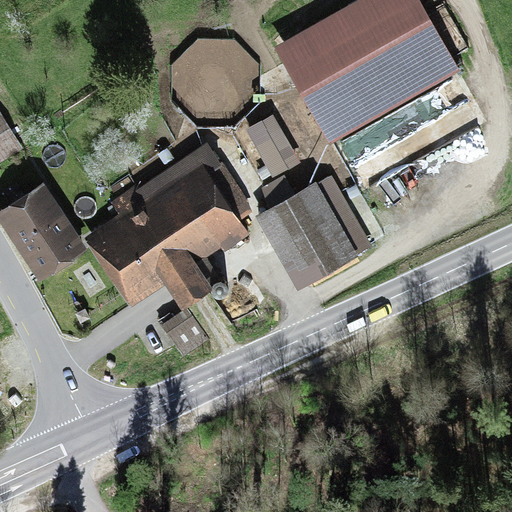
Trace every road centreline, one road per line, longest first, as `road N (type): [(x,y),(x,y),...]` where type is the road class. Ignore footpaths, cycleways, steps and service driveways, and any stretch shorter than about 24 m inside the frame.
road 1 (track): [(10,511),(511,294)]
road 2 (primary): [(93,435),(511,242)]
road 3 (residential): [(93,435),(0,260)]
